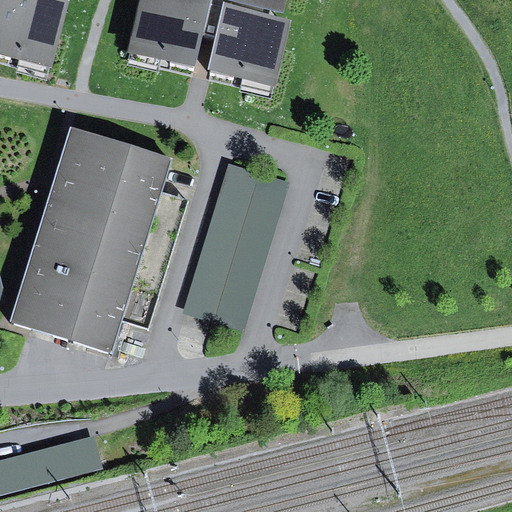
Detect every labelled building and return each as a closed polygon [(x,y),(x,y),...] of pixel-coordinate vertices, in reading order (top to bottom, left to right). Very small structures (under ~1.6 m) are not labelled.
[(0,0),(0,54),(52,68),(69,3),(62,2),(62,0),(0,0)] [(142,0),(129,54),(195,69),(203,35),(218,38),(210,71),(277,87),(292,22),(284,20),(288,0),(142,0)] [(174,160),(73,129),(11,324),(113,358),(171,169),(174,160)] [(229,167),(183,317),(214,327),(241,335),(245,336),(291,185),(229,167)] [(102,441),(0,462),(0,496),(109,475),(102,441)]
